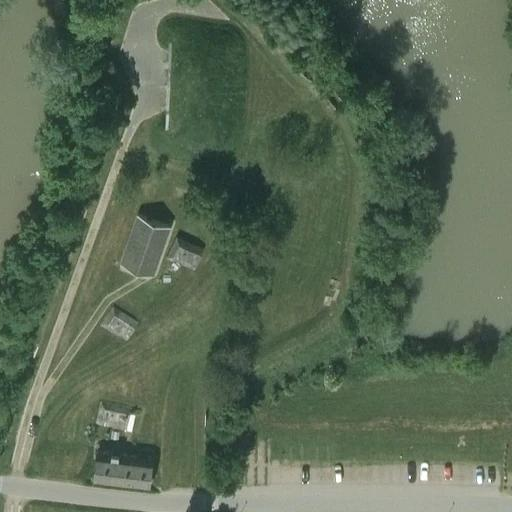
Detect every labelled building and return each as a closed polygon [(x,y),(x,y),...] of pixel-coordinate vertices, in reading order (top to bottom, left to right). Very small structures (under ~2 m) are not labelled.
[(171,43),(171,63),(169,120),(169,133),(177,133),(178,125),(203,126),(205,58),(178,57),(179,50),(177,43),(171,43)] [(152,273),(169,225),(138,214),(122,262),(152,273)] [(208,254),(183,242),(173,262),(198,274),(208,254)] [(359,293),(333,284),(324,308),(351,318),(359,293)] [(138,327),(116,311),(103,329),(125,345),(138,327)] [(130,410),(103,406),(100,428),(127,432),(130,410)] [(137,418),(132,416),(128,432),(133,433),(137,418)] [(148,487),(151,457),(97,451),(94,482),(148,487)]
